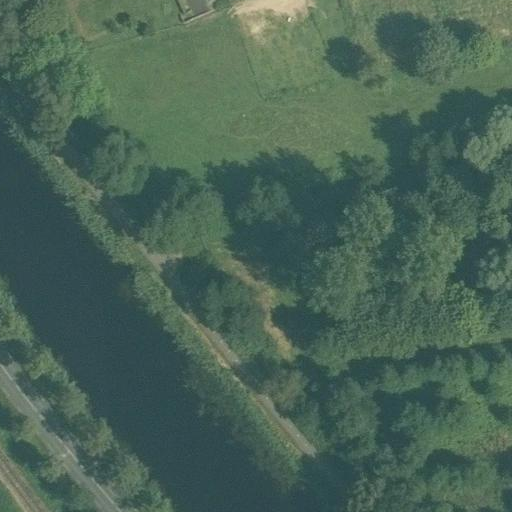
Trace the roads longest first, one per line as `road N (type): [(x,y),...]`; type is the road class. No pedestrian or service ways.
road 1 (unclassified): [(0,57),(154,260)]
road 2 (primary): [(116,511),(0,367)]
